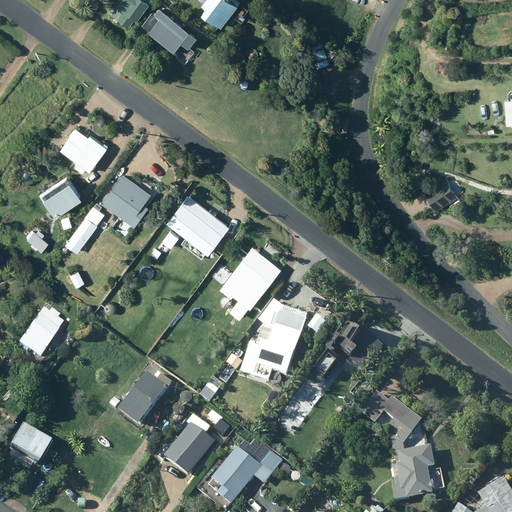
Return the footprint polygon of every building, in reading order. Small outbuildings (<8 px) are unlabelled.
[(139,17),(152,0),(151,0),(119,0),(112,10),(116,13),(114,16),(118,19),(121,15),(131,23),(137,16),(139,17)] [(224,22),(240,0),(204,0),(203,2),(207,5),(205,7),(224,22)] [(200,32),(161,5),(157,11),(153,9),(138,31),(146,37),(151,30),(178,48),(184,38),(192,43),(200,32)] [(311,44),(320,64),(333,59),(332,57),(336,48),(323,39),(311,44)] [(93,167),(110,143),(93,131),(91,133),(80,125),(73,134),(72,133),(63,145),(78,156),(75,161),(85,168),(89,164),(93,167)] [(126,169),(104,197),(132,217),(138,209),(144,213),(152,202),(147,199),(154,190),(126,169)] [(70,176),(44,192),(55,210),(81,194),(70,176)] [(433,202),(447,193),(441,184),(428,192),(433,202)] [(183,199),(169,219),(189,234),(185,239),(191,243),(195,238),(211,250),(225,230),(221,227),(225,222),(208,210),(204,215),(183,199)] [(94,204),(68,240),(82,251),(85,247),(82,245),(99,222),(106,212),(94,204)] [(48,239),(34,226),(27,233),(41,246),(48,239)] [(173,244),(181,234),(172,227),(164,237),(173,244)] [(161,250),(154,247),(149,254),(156,258),(161,250)] [(248,310),(279,270),(276,268),(280,262),(275,258),(274,260),(268,255),(266,257),(260,252),(258,256),(254,253),(249,261),(254,266),(233,292),(245,302),(242,306),(248,310)] [(206,291),(213,281),(206,276),(199,285),(206,291)] [(290,373),(307,317),(285,306),(275,299),(260,318),(270,326),(276,328),(272,343),(265,341),(259,363),(290,373)] [(163,313),(151,302),(146,306),(159,317),(163,313)] [(40,356),(63,320),(58,316),(59,313),(52,308),(50,310),(44,306),(40,313),(38,313),(19,342),(40,356)] [(384,346),(362,327),(357,333),(347,324),(339,334),(347,344),(342,350),(364,370),(384,346)] [(323,343),(317,355),(333,363),(340,351),(338,351),(341,346),(339,340),(336,338),(332,339),(328,345),(323,343)] [(160,370),(156,375),(150,370),(121,408),(141,423),(174,380),(160,370)] [(213,379),(202,393),(212,399),(222,385),(213,379)] [(396,417),(390,424),(397,460),(394,461),(398,485),(394,486),(397,499),(435,492),(434,489),(446,487),(443,474),(432,476),(430,465),(438,463),(433,443),(406,448),(405,443),(424,419),(394,395),(391,399),(379,390),(362,411),(376,422),(387,409),(396,417)] [(116,407),(121,400),(115,396),(110,402),(116,407)] [(191,480),(216,443),(206,436),(212,428),(188,412),(174,432),(182,437),(165,462),(191,480)] [(5,444),(33,461),(45,441),(17,423),(5,444)] [(266,435),(260,430),(255,435),(262,440),(266,435)] [(268,480),(284,459),(276,453),(271,460),(245,440),(240,447),(238,445),(214,477),(225,485),(219,492),(234,503),(258,472),(268,480)] [(315,459),(299,447),(289,460),(305,472),(315,459)] [(305,475),(298,483),(309,491),(315,483),(305,475)] [(473,511),(460,502),(452,511),(511,511),(511,486),(506,476),(480,491),(488,505),(476,511),(473,511)] [(297,495),(291,490),(284,501),(290,505),(297,495)] [(381,503),(375,498),(370,503),(372,505),(371,506),(376,510),(373,511),(370,511),(367,509),(364,511),(383,511),(385,509),(379,504),(381,503)]
